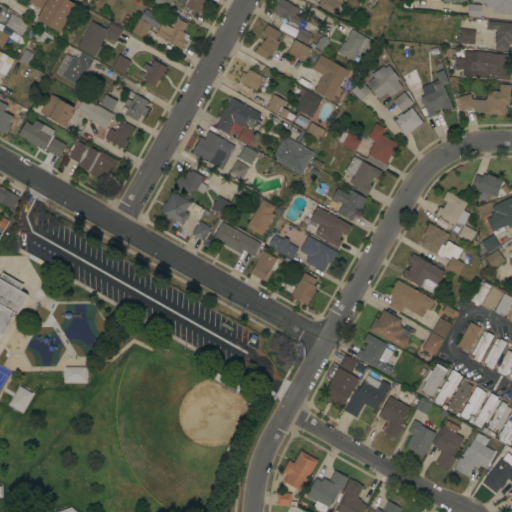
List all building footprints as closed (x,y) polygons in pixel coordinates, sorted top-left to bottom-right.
[(59,33),(36,19),(41,10),(28,2),(29,0),(67,0),(75,4),(59,33)] [(171,0),(166,10),(149,0),(171,0)] [(188,0),(203,0),(196,13),(184,7),(188,0)] [(297,25),(271,11),(276,0),(281,0),(297,8),(294,14),(301,18),(297,25)] [(317,5),(319,0),(342,0),(341,2),(343,2),(340,7),(341,7),(338,12),(336,11),(334,15),(317,5)] [(482,4),(483,2),(470,2),(470,0),(511,0),(511,14),(494,14),(494,12),(492,12),(492,8),(485,7),(482,4)] [(467,17),(468,4),(480,5),(479,18),(467,17)] [(3,25),(10,13),(28,22),(21,35),(3,25)] [(143,39),(131,32),(138,18),(150,25),(143,39)] [(154,34),(159,27),(164,30),(166,26),(171,29),(177,19),(186,24),(181,32),(188,35),(180,49),(154,34)] [(93,56),(76,47),(90,21),(105,30),(109,23),(122,30),(115,42),(104,37),(93,56)] [(511,23),(511,40),(511,44),(508,44),(508,50),(494,49),(495,36),(494,36),(494,33),(496,33),(496,30),(486,29),(487,21),(511,23)] [(0,26),(1,24),(11,30),(1,48),(0,47),(0,26)] [(271,55),(268,53),(265,59),(253,53),(257,45),(259,46),(262,40),(263,41),(266,36),(261,33),(266,25),(279,32),(276,38),(275,40),(278,42),(271,55)] [(299,29),(311,35),(307,43),(295,37),(299,29)] [(372,42),(362,58),(356,54),(352,61),(336,52),(343,42),(344,43),(348,36),(347,36),(351,30),(352,30),(352,29),(372,42)] [(473,44),(464,43),(464,48),(456,47),(457,42),(459,29),(475,31),(473,44)] [(310,49),(303,62),(286,52),(294,40),(310,49)] [(488,78),(488,79),(462,77),(462,70),(453,69),(454,58),(463,59),(464,52),(471,52),(471,51),(492,53),(492,54),(503,55),(503,54),(511,55),(511,66),(507,65),(506,72),(510,72),(509,80),(488,78)] [(0,52),(13,60),(4,76),(0,73),(0,52)] [(76,85),(61,77),(61,76),(55,72),(65,54),(71,57),(72,56),(77,59),(80,53),(93,60),(88,68),(87,68),(82,77),(81,76),(76,85)] [(118,54),(130,61),(122,74),(111,68),(118,54)] [(348,71),(331,101),(313,91),(317,84),(316,83),(319,79),(320,79),(322,75),(311,69),(319,55),(348,71)] [(162,73),(165,74),(163,77),(161,76),(158,80),(157,80),(153,86),(143,80),(146,73),(145,73),(146,71),(141,68),(144,63),(150,67),(154,60),(165,67),(162,73)] [(373,78),(371,74),(382,66),(384,69),(388,65),(399,79),(396,80),(402,88),(392,95),(392,94),(389,96),(386,92),(378,98),(366,83),(373,78)] [(240,82),(241,82),(238,80),(242,72),(245,74),(248,69),(261,76),(260,77),(262,79),(255,91),(240,82)] [(424,96),(420,87),(437,80),(434,73),(442,70),(448,83),(442,85),(443,87),(452,109),(444,112),(442,108),(434,111),(436,114),(428,117),(422,104),(421,104),(420,102),(421,101),(420,97),(424,96)] [(350,91),(360,81),(370,91),(360,101),(350,91)] [(484,100),(485,96),(486,96),(486,90),(499,92),(499,84),(510,85),(508,105),(505,105),(504,116),(484,114),(485,113),(473,112),(472,108),(460,111),(460,110),(457,111),(454,98),(457,98),(457,97),(469,94),(471,99),(484,100)] [(291,106),(301,88),(319,98),(321,99),(311,118),(291,106)] [(403,92),(412,103),(401,112),(392,100),(403,92)] [(49,93),(58,98),(58,99),(72,107),(70,111),(72,112),(64,125),(63,125),(62,125),(39,112),(49,93)] [(104,94),(116,101),(110,111),(99,104),(104,94)] [(147,101),(143,107),(147,109),(143,116),(139,114),(135,121),(124,114),(126,109),(124,108),(125,106),(123,105),(127,99),(131,101),(135,94),(147,101)] [(273,95),(285,101),(281,107),(287,111),(283,118),(265,108),(273,95)] [(113,114),(110,119),(112,120),(111,122),(109,121),(104,128),(88,119),(88,118),(75,110),(82,98),(95,106),(95,105),(113,114)] [(224,107),(225,108),(231,98),(260,114),(253,127),(244,122),(243,125),(246,126),(246,127),(252,130),(251,132),(255,134),(248,146),(215,127),(219,118),(218,118),(224,107)] [(0,102),(7,106),(3,112),(12,117),(8,124),(10,126),(6,135),(0,131),(0,102)] [(422,123),(408,133),(407,131),(404,133),(394,120),(397,118),(395,117),(401,113),(402,114),(411,108),(422,123)] [(34,120),(53,131),(41,151),(35,148),(36,145),(17,134),(24,121),(31,125),(34,120)] [(123,149),(104,139),(110,129),(115,132),(121,120),(135,128),(130,137),(127,136),(125,140),(128,141),(123,149)] [(325,131),(319,140),(305,132),(310,123),(325,131)] [(375,123),(384,128),(381,134),(399,145),(392,156),(390,155),(385,164),(387,165),(385,170),(365,159),(367,155),(367,154),(368,152),(367,151),(369,149),(374,141),(367,137),(375,123)] [(220,170),(191,153),(200,137),(203,139),(207,131),(223,140),(234,146),(220,170)] [(341,144),(341,143),(337,141),(342,131),(347,133),(360,140),(353,151),(341,144)] [(46,150),(53,137),(65,144),(58,157),(46,150)] [(117,161),(113,168),(110,167),(107,171),(110,173),(106,181),(87,171),(85,170),(85,171),(78,167),(78,166),(76,165),(78,162),(67,156),(76,140),(99,153),(100,151),(117,161)] [(293,167),(291,169),(280,163),(282,161),(275,157),(284,140),(300,149),(301,148),(309,153),(299,170),(293,167)] [(244,146),(257,153),(250,165),(237,158),(244,146)] [(352,156),(381,172),(377,180),(372,177),(368,185),(371,186),(366,196),(354,190),(355,188),(351,186),(352,184),(349,182),(353,175),(344,171),(352,156)] [(191,188),(187,196),(172,188),(179,174),(184,177),(187,170),(190,172),(191,171),(203,177),(201,180),(202,180),(201,183),(206,186),(202,193),(191,188)] [(502,180),(495,197),(488,194),(485,202),(474,198),(477,190),(470,188),(475,175),(481,177),(482,174),(486,175),(486,174),(502,180)] [(0,186),(18,197),(11,210),(0,204),(0,186)] [(342,204),(331,198),(336,189),(347,195),(350,190),(366,199),(358,213),(356,212),(351,221),(337,213),(342,204)] [(466,203),(462,210),(469,214),(462,226),(455,222),(454,225),(450,223),(449,224),(447,223),(448,222),(434,214),(439,207),(442,209),(446,202),(441,199),(446,191),(466,203)] [(159,211),(164,202),(165,203),(171,192),(189,202),(183,211),(187,214),(182,224),(159,211)] [(217,196),(229,203),(221,217),(210,210),(217,196)] [(494,236),(491,230),(487,232),(480,217),(490,212),(491,213),(493,212),(491,207),(493,207),(492,205),(511,196),(511,226),(508,228),(507,225),(503,227),(505,230),(494,236)] [(262,199),(274,207),(271,213),(273,215),(261,236),(245,227),(262,199)] [(351,226),(346,234),(342,231),(338,238),(341,240),(337,248),(324,240),(323,241),(321,240),(322,239),(318,237),(323,228),(316,224),(315,225),(308,221),(316,206),(351,226)] [(0,226),(0,217),(1,216),(9,221),(5,229),(0,226)] [(202,241),(191,234),(199,221),(210,227),(202,241)] [(260,244),(253,256),(242,250),(240,254),(212,238),(221,222),(260,244)] [(448,234),(442,245),(444,246),(447,241),(461,249),(456,259),(450,256),(449,259),(443,256),(442,257),(420,245),(425,236),(422,234),(428,223),(448,234)] [(469,243),(457,236),(463,225),(475,232),(469,243)] [(267,246),(274,235),(282,239),(283,237),(288,240),(287,242),(298,249),(292,260),(267,246)] [(499,246),(487,253),(486,252),(479,256),(478,254),(479,253),(478,252),(479,251),(478,249),(479,248),(478,246),(478,245),(480,243),(480,242),(492,235),(499,246)] [(337,252),(330,264),(327,262),(322,272),(305,262),(306,259),(305,259),(306,256),(307,257),(308,256),(298,251),(307,236),(337,252)] [(492,269),(484,258),(496,249),(504,261),(492,269)] [(276,259),(270,269),(269,268),(262,281),(249,273),(262,251),(276,259)] [(444,272),(431,294),(400,276),(404,269),(407,271),(411,264),(407,261),(412,253),(444,272)] [(457,275),(444,268),(451,257),(463,264),(457,275)] [(315,279),(312,285),(315,286),(313,290),(315,290),(306,305),(290,296),(296,286),(294,285),(296,283),(297,284),(303,272),(315,279)] [(1,335),(0,334),(0,275),(2,273),(22,285),(19,290),(27,295),(16,314),(11,312),(9,316),(11,318),(1,335)] [(428,311),(420,306),(415,314),(403,307),(400,313),(387,306),(390,300),(388,299),(390,296),(388,295),(397,280),(434,301),(428,311)] [(479,306),(477,305),(477,306),(473,304),(474,303),(470,300),(478,285),(481,286),(483,282),(490,286),(479,306)] [(494,304),(496,305),(494,309),(492,308),(491,308),(487,306),(487,307),(483,305),(491,292),(493,293),(494,291),(495,291),(496,290),(500,292),(494,304)] [(511,299),(504,314),(499,312),(499,313),(494,310),(503,294),(504,294),(505,293),(508,295),(508,297),(511,299)] [(368,330),(374,318),(377,319),(382,310),(400,320),(399,323),(400,323),(399,325),(400,326),(400,327),(410,332),(407,338),(408,339),(402,349),(368,330)] [(444,338),(431,331),(439,318),(452,325),(444,338)] [(466,353),(456,347),(470,322),(480,328),(466,353)] [(478,362),(472,359),(474,356),(470,354),(480,335),(484,337),(484,336),(481,335),(483,331),(486,333),(486,332),(493,336),(478,362)] [(434,356),(421,349),(430,332),(443,339),(434,356)] [(387,344),(385,348),(393,352),(387,363),(393,367),(388,375),(371,365),(370,366),(367,365),(368,364),(355,356),(359,349),(362,351),(366,344),(362,341),(366,333),(387,344)] [(491,369),(485,366),(486,364),(483,362),(492,344),(496,346),(499,339),(506,343),(491,369)] [(511,362),(505,375),(500,372),(502,369),(498,367),(502,360),(501,359),(506,350),(511,353),(511,351),(511,362)] [(350,373),(338,366),(344,355),(356,362),(350,373)] [(429,369),(431,371),(434,366),(436,363),(447,370),(431,396),(420,390),(425,381),(423,380),(429,369)] [(344,405),(342,409),(332,404),(326,401),(327,399),(322,396),(338,367),(358,378),(344,405)] [(448,398),(446,396),(441,405),(438,403),(437,405),(434,402),(435,401),(433,400),(438,392),(435,390),(437,388),(440,390),(452,370),(459,374),(459,375),(461,376),(448,398)] [(363,404),(355,417),(343,411),(356,387),(359,388),(366,375),(380,382),(381,380),(389,385),(385,394),(384,394),(384,395),(385,395),(382,400),(381,399),(375,410),(363,404)] [(458,410),(453,408),(452,410),(446,407),(462,379),(467,382),(467,383),(472,386),(458,410)] [(473,415),(469,413),(465,419),(459,416),(475,387),(482,390),(481,391),(486,393),(473,415)] [(486,423),(483,422),(479,428),(472,424),(490,393),(497,397),(496,399),(499,401),(486,423)] [(409,407),(399,426),(402,427),(395,439),(389,436),(388,437),(384,435),(385,433),(382,432),(387,422),(377,417),(389,396),(409,407)] [(425,415),(414,408),(421,397),(432,403),(425,415)] [(498,430),(493,428),(492,430),(487,427),(501,401),(506,404),(505,406),(510,409),(498,430)] [(511,435),(509,441),(511,442),(509,446),(497,440),(498,438),(497,437),(498,435),(497,435),(499,431),(500,431),(511,408),(511,435)] [(422,456),(405,447),(412,434),(407,432),(413,420),(420,424),(420,425),(434,433),(422,456)] [(458,427),(458,428),(460,429),(459,431),(458,433),(463,435),(461,437),(463,438),(452,456),(455,458),(448,471),(435,463),(441,452),(436,449),(437,448),(431,444),(442,425),(443,426),(446,420),(458,427)] [(485,438),(481,445),(494,452),(485,469),(479,465),(477,469),(472,466),(466,476),(453,469),(459,457),(461,459),(472,439),(473,440),(476,433),(485,438)] [(300,491),(294,488),(292,493),(281,487),(284,482),(282,481),(286,475),(281,472),(288,460),(293,463),(300,451),(317,460),(300,491)] [(511,484),(507,480),(496,493),(487,485),(482,480),(500,458),(511,467),(511,484)] [(341,489),(340,489),(333,501),(331,500),(324,511),(322,511),(312,507),(315,502),(306,497),(307,496),(306,495),(315,478),(321,481),(322,478),(328,481),(333,470),(347,478),(341,489)] [(361,511),(334,511),(335,511),(345,493),(342,491),(349,478),(363,486),(356,497),(361,500),(360,502),(366,505),(361,511)] [(291,493),(290,506),(276,504),(277,492),(291,493)] [(398,507),(395,511),(367,511),(369,509),(374,511),(376,508),(381,511),(387,501),(398,507)]
